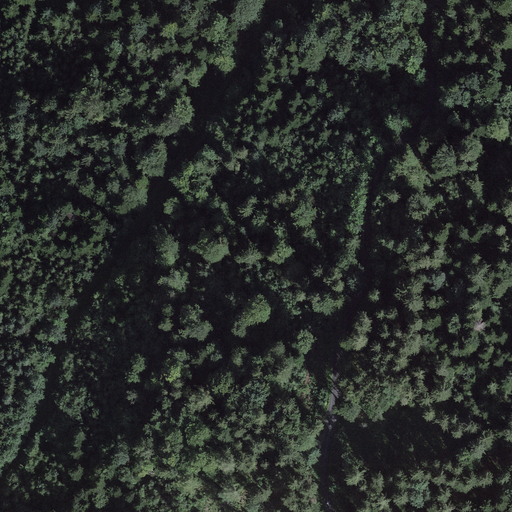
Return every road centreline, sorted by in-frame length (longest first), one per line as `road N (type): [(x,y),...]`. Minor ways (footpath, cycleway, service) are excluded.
road 1 (track): [(0,486),(47,401),(68,327),(276,0)]
road 2 (unclassified): [(440,0),(430,39),(430,109),(382,168),(368,216),(369,271),(340,338),(322,469),(331,511)]
